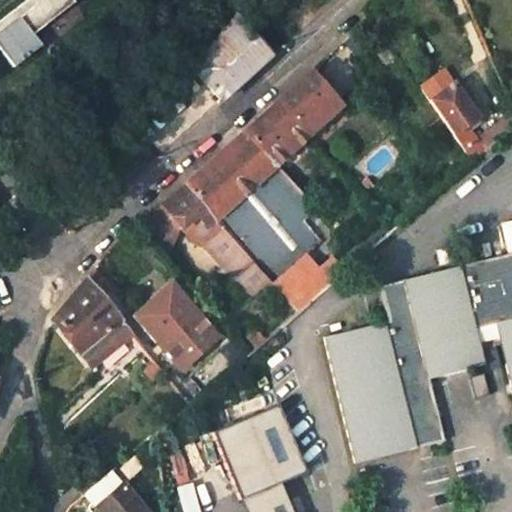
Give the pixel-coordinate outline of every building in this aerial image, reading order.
[(0,79),(38,49),(32,40),(76,5),(72,0),(33,0),(0,26),(0,79)] [(235,16),(190,69),(218,100),(270,54),(235,16)] [(310,72),(275,104),(304,136),(339,106),(310,72)] [(474,120),(451,85),(442,73),(417,90),(469,163),(511,125),(511,118),(509,111),(472,141),(464,128),(474,120)] [(273,164),(288,151),(292,154),(296,150),(293,146),(304,136),(275,104),(243,133),(273,164)] [(237,247),(266,280),(316,236),(305,222),(317,212),(273,164),(243,133),(183,186),(213,219),(237,247)] [(326,160),(313,171),(333,194),(346,183),(326,160)] [(327,201),(305,179),(295,188),(317,212),(319,210),(324,216),(331,210),(325,203),(327,201)] [(160,207),(190,239),(200,231),(213,219),(183,186),(160,207)] [(200,231),(225,258),(237,247),(213,219),(200,231)] [(295,313),(341,273),(327,257),(315,267),(304,254),(319,240),(316,236),(266,280),(295,313)] [(352,251),(338,264),(343,270),(358,258),(352,251)] [(428,378),(483,365),(475,326),(501,320),(510,362),(503,363),(511,398),(511,253),(377,285),(385,319),(320,334),(350,464),(443,443),(428,378)] [(92,365),(129,335),(130,335),(118,321),(120,319),(98,294),(108,285),(95,270),(52,320),(92,365)] [(167,282),(130,315),(176,369),(213,337),(167,282)] [(154,365),(145,372),(153,381),(163,374),(154,365)] [(76,478),(87,490),(101,478),(90,466),(76,478)] [(143,511),(119,485),(92,509),(94,511),(143,511)]
